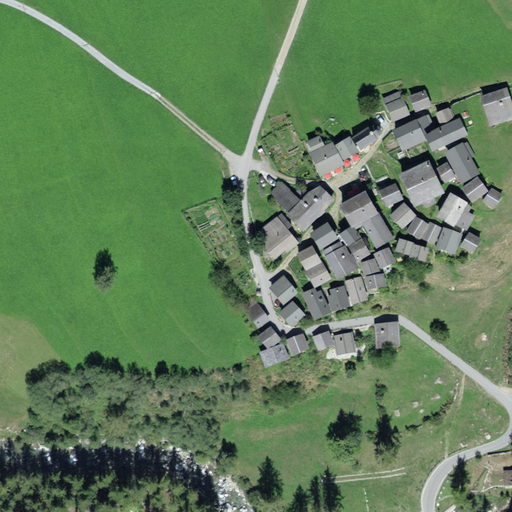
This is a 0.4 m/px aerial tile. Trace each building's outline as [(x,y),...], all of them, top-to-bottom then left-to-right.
[(478,98),(489,126),(511,117),(511,111),(503,89),(478,98)] [(409,98),(415,112),(430,106),(424,92),(409,98)] [(385,107),(392,121),(409,114),(403,99),(385,107)] [(435,114),(440,125),(455,119),(449,107),(435,114)] [(458,119),(423,136),(431,151),(465,135),(458,119)] [(400,152),(424,140),(414,121),(390,133),(400,152)] [(369,126),(353,137),(361,152),(379,140),(378,139),(383,136),(384,130),(381,126),(375,125),(370,128),(369,126)] [(309,153),(323,146),(319,136),(305,143),(309,153)] [(341,161),(357,154),(350,138),(334,145),(341,161)] [(309,153),(307,154),(318,177),(343,165),(341,161),(334,145),(332,142),(323,146),(309,153)] [(458,183),(476,173),(460,144),(442,153),(458,183)] [(426,162),(396,175),(410,207),(441,194),(426,162)] [(446,163),(437,168),(445,184),(454,180),(446,163)] [(478,177),(462,187),(471,201),(487,190),(478,177)] [(270,192),(287,210),(297,198),(280,182),(270,192)] [(379,190),(385,206),(402,199),(395,183),(379,190)] [(318,184),(285,216),(300,232),(334,200),(318,184)] [(492,189),(481,203),(491,210),(502,196),(492,189)] [(452,191),(435,215),(450,226),(467,201),(452,191)] [(363,193),(336,208),(348,228),(375,213),(363,193)] [(414,215),(403,203),(387,217),(398,229),(414,215)] [(474,217),(464,209),(453,223),(463,230),(474,217)] [(377,215),(359,224),(371,248),(389,239),(377,215)] [(417,239),(428,224),(417,216),(406,231),(417,239)] [(296,242),(277,217),(265,227),(271,235),(258,245),(270,262),(296,242)] [(317,250),(336,237),(327,223),(307,236),(317,250)] [(439,226),(429,223),(423,241),(433,244),(439,226)] [(351,227),(337,235),(344,247),(358,238),(351,227)] [(461,236),(445,228),(434,248),(450,256),(461,236)] [(481,239),(471,232),(460,245),(470,253),(481,239)] [(410,242),(400,238),(395,248),(405,253),(410,242)] [(339,241),(317,251),(330,278),(352,268),(339,241)] [(345,248),(352,262),(366,255),(359,241),(345,248)] [(427,248),(415,244),(410,256),(422,261),(427,248)] [(294,255),(302,272),(319,263),(311,246),(294,255)] [(385,248),(368,254),(373,269),(390,262),(385,248)] [(369,259),(352,264),(355,276),(372,271),(369,259)] [(320,264),(302,273),(309,288),(327,279),(320,264)] [(360,289),(379,287),(378,275),(359,277),(360,289)] [(266,288),(279,305),(294,293),(281,277),(266,288)] [(357,278),(341,281),(345,304),(361,301),(357,278)] [(343,308),(339,287),(321,291),(325,311),(343,308)] [(315,290),(298,296),(306,319),(323,313),(315,290)] [(287,303),(274,313),(285,326),(297,316),(287,303)] [(247,316),(255,328),(268,319),(260,308),(247,316)] [(395,323),(372,324),(373,346),(396,345),(395,323)] [(257,335),(266,348),(279,339),(271,326),(257,335)] [(326,331),(312,335),(316,349),(330,345),(326,331)] [(353,333),(332,335),(334,352),(355,350),(353,333)] [(303,334),(285,341),(291,357),(309,350),(303,334)] [(282,344),(258,352),(263,367),(287,359),(282,344)] [(511,469),(503,470),(503,485),(511,485),(511,469)]
